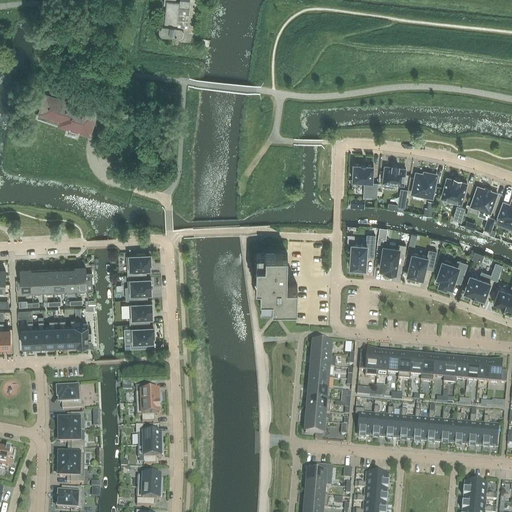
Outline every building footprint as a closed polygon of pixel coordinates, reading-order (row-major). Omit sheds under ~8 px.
[(187,26),(189,0),(179,0),(180,2),(176,1),(175,0),(164,0),(164,5),(166,5),(164,25),(163,25),(162,25),(161,26),(160,26),(160,27),(159,28),(159,29),(159,30),(159,31),(160,32),(160,33),(161,34),(162,35),(164,35),(179,36),(180,36),(181,35),(182,35),(183,34),(183,33),(184,32),(184,31),(183,30),(183,29),(183,28),(182,27),(181,27),(180,26),(179,26),(179,25),(187,26)] [(62,126),(90,136),(97,112),(45,95),(39,114),(63,122),(62,126)] [(369,186),(369,183),(372,184),(372,182),(373,166),(373,165),(353,164),(354,164),(353,165),(352,165),(352,173),(353,173),(353,180),(365,181),(364,186),(369,186)] [(392,167),(385,166),(382,182),(403,185),(406,169),(398,168),(399,166),(392,165),(392,167)] [(428,175),(416,173),(412,193),(432,197),(436,175),(428,173),(428,175)] [(454,179),(447,177),(441,197),(461,203),(467,183),(460,181),(460,179),(454,178),(454,179)] [(377,184),(372,184),(369,183),(369,186),(369,197),(377,197),(377,184)] [(470,206),(490,213),(497,193),(477,186),(470,206)] [(406,195),(400,194),(398,206),(404,207),(406,195)] [(506,227),(508,222),(511,224),(511,199),(510,205),(503,202),(496,223),(506,227)] [(465,208),(457,206),(453,218),(461,221),(465,208)] [(433,209),(425,208),(423,215),(431,216),(433,209)] [(490,231),(494,219),(488,217),(484,228),(490,231)] [(374,257),(375,235),(367,235),(366,245),(351,244),(350,257),(349,256),(349,265),(350,266),(350,268),(365,269),(366,256),(374,257)] [(403,261),(406,245),(399,244),(398,249),(384,247),(384,248),(382,247),(381,256),(382,256),(380,269),(385,270),(385,271),(395,273),(397,260),(403,261)] [(436,252),(429,250),(427,257),(412,253),(406,275),(423,279),(425,268),(432,269),(436,252)] [(137,255),(127,256),(128,276),(146,275),(146,268),(149,268),(149,263),(150,263),(150,255),(145,255),(145,253),(137,254),(137,255)] [(287,254),(256,253),(256,285),(260,285),(260,306),(296,307),(297,307),(297,285),(286,285),(284,285),(284,275),(287,275),(287,254)] [(453,283),(453,280),(460,283),(466,264),(457,261),(455,266),(450,264),(451,262),(444,260),(443,262),(442,261),(437,277),(435,282),(439,283),(439,285),(446,287),(446,285),(451,287),(453,282),(453,283)] [(501,267),(495,265),(489,279),(496,282),(501,267)] [(75,268),(75,287),(75,291),(87,290),(86,267),(75,268)] [(65,287),(65,291),(75,291),(75,287),(75,268),(64,269),(65,288),(65,287)] [(53,269),(42,270),(43,293),(54,292),(53,269)] [(65,287),(65,288),(64,269),(53,269),(54,292),(65,291),(65,287)] [(31,270),(20,271),(21,294),(33,293),(31,270)] [(42,270),(31,270),(33,293),(43,293),(42,270)] [(463,292),(484,299),(491,282),(470,274),(463,292)] [(151,279),(128,280),(129,293),(133,293),(134,300),(147,299),(147,293),(150,292),(150,287),(151,287),(151,279)] [(511,292),(499,287),(493,302),(500,305),(500,306),(507,308),(507,307),(511,309),(511,292)] [(152,303),(129,304),(130,324),(148,323),(148,317),(152,317),(151,311),(153,311),(152,303)] [(77,344),(88,344),(88,337),(91,337),(91,340),(92,340),(91,331),(88,331),(87,325),(81,325),(81,319),(76,320),(77,344)] [(55,345),(56,345),(59,345),(59,347),(67,347),(67,344),(66,344),(65,327),(65,320),(60,320),(60,327),(55,327),(55,345)] [(66,344),(67,344),(69,344),(69,346),(78,346),(77,344),(76,320),(71,320),(71,327),(65,327),(66,344)] [(39,328),(33,328),(34,346),(37,346),(37,348),(45,348),(45,345),(44,328),(44,321),(38,321),(39,328)] [(45,345),(48,345),(48,347),(56,347),(56,345),(55,345),(55,327),(54,321),(49,321),(49,328),(44,328),(45,345)] [(0,348),(7,349),(7,347),(10,347),(10,329),(4,329),(4,322),(0,322),(0,348)] [(22,329),(23,346),(26,346),(26,348),(34,348),(34,346),(33,328),(33,322),(28,322),(28,329),(22,329)] [(114,324),(115,338),(128,338),(127,323),(114,324)] [(153,327),(130,328),(131,348),(149,347),(149,341),(153,341),(153,336),(154,336),(153,327)] [(313,343),(312,356),(330,357),(331,345),(313,343)] [(379,355),(367,350),(365,376),(377,377),(377,373),(377,372),(379,355)] [(389,355),(379,355),(377,372),(377,373),(387,373),(389,355)] [(400,356),(389,355),(387,373),(398,374),(399,374),(400,356)] [(311,366),(329,367),(330,357),(312,356),(311,366)] [(410,375),(412,356),(405,356),(405,357),(400,356),(399,374),(398,374),(398,379),(410,380),(410,375)] [(419,357),(412,356),(410,375),(421,376),(423,358),(418,358),(419,357)] [(433,377),(434,359),(423,358),(421,376),(420,381),(433,382),(433,377)] [(446,360),(434,359),(433,377),(444,378),(446,360)] [(455,379),(457,360),(450,360),(450,361),(446,360),(444,378),(443,383),(455,384),(456,379),(455,379)] [(464,361),(457,360),(455,379),(456,379),(467,380),(468,362),(464,362),(464,361)] [(478,381),(480,363),(468,362),(467,380),(478,381)] [(500,383),(506,383),(507,371),(501,371),(502,362),(490,364),(488,382),(500,383)] [(490,364),(480,363),(478,381),(488,382),(490,364)] [(310,377),(328,379),(329,367),(311,366),(310,377)] [(309,389),(327,390),(328,379),(310,377),(309,389)] [(120,380),(120,390),(132,390),(133,381),(120,380)] [(136,405),(159,404),(161,404),(161,396),(159,396),(158,392),(153,392),(153,386),(135,387),(136,393),(135,393),(136,405)] [(80,389),(57,390),(58,398),(59,398),(59,404),(62,403),(62,410),(81,409),(80,389)] [(308,400),(326,401),(327,390),(309,389),(308,400)] [(326,401),(308,400),(307,411),(325,413),(330,414),(331,401),(326,401)] [(159,416),(159,404),(136,405),(137,417),(142,416),(142,423),(155,422),(154,416),(159,416)] [(379,437),(386,437),(387,417),(378,416),(378,413),(379,413),(379,408),(374,407),(373,415),(374,415),(372,436),(372,438),(379,439),(379,437)] [(366,436),(372,436),(374,415),(373,415),(364,415),(364,410),(355,409),(355,414),(359,415),(358,435),(359,435),(358,437),(365,438),(366,436)] [(387,417),(386,437),(386,438),(386,439),(393,440),(393,438),(399,439),(401,418),(391,417),(392,414),(393,415),(393,409),(388,409),(387,417)] [(401,418),(399,439),(400,439),(400,441),(407,441),(407,439),(413,440),(415,419),(405,418),(405,416),(406,416),(407,410),(402,410),(401,418)] [(324,423),(325,413),(307,411),(306,421),(324,423)] [(415,419),(413,440),(414,440),(413,442),(420,442),(421,441),(427,441),(429,420),(428,420),(419,419),(419,417),(420,417),(421,411),(415,411),(415,419)] [(428,420),(429,420),(427,441),(427,443),(434,444),(434,442),(441,442),(442,422),(442,421),(433,421),(433,418),(434,418),(434,413),(429,412),(428,420)] [(442,421),(442,422),(441,442),(441,444),(448,445),(448,443),(454,443),(456,423),(446,422),(447,419),(448,419),(448,414),(443,413),(442,421)] [(59,432),(79,431),(79,421),(84,421),(84,414),(70,414),(71,420),(59,421),(59,432)] [(456,423),(454,443),(455,444),(455,445),(462,446),(462,444),(468,445),(470,424),(460,423),(460,420),(461,421),(462,415),(457,415),(456,423)] [(476,445),(482,446),(484,425),(483,425),(474,424),(474,422),(475,422),(476,416),(470,416),(470,424),(468,445),(469,445),(468,447),(475,447),(476,445)] [(483,425),(484,425),(482,446),(482,448),(489,448),(489,447),(496,447),(498,426),(488,425),(488,423),(489,423),(489,417),(484,417),(483,425)] [(323,435),(324,423),(306,421),(305,434),(323,435)] [(143,447),(161,446),(161,435),(156,435),(155,428),(143,429),(143,435),(143,447)] [(84,430),(84,440),(99,440),(100,430),(84,430)] [(59,432),(59,443),(71,443),(71,449),(84,449),(84,442),(79,442),(79,431),(59,432)] [(161,446),(143,447),(143,459),(143,465),(156,464),(156,458),(161,458),(161,454),(163,454),(163,446),(161,446)] [(0,467),(7,469),(9,458),(13,459),(15,451),(3,448),(3,449),(0,448),(0,467)] [(59,455),(59,466),(84,467),(84,449),(71,449),(71,455),(59,455)] [(70,483),(84,484),(84,467),(59,466),(59,477),(70,477),(70,483)] [(137,488),(162,489),(162,482),(160,482),(161,477),(156,477),(156,471),(143,470),(143,476),(138,476),(137,488)] [(308,472),(307,485),(324,486),(326,474),(308,472)] [(366,489),(366,488),(387,490),(388,490),(389,483),(387,483),(388,476),(367,474),(366,484),(364,484),(364,483),(358,483),(358,488),(366,489)] [(464,496),(464,497),(485,499),(493,500),(494,494),(488,494),(488,495),(485,495),(486,485),(466,483),(465,489),(463,489),(463,496),(464,496)] [(306,495),(324,496),(324,486),(307,485),(306,495)] [(59,494),(59,499),(57,499),(57,508),(80,509),(81,489),(62,488),(61,494),(59,494)] [(162,497),(162,489),(137,488),(137,500),(136,506),(154,507),(154,501),(159,501),(160,496),(162,497)] [(386,496),(387,490),(366,488),(366,489),(365,498),(362,498),(362,497),(357,496),(357,502),(365,502),(385,504),(385,503),(387,504),(388,497),(386,496)] [(324,496),(306,495),(305,506),(323,508),(322,508),(327,509),(328,496),(324,496)] [(485,499),(464,497),(464,503),(462,503),(461,510),(463,510),(463,511),(478,511),(492,511),(492,508),(487,508),(487,509),(484,508),(485,499)] [(385,510),(385,504),(365,502),(364,511),(361,511),(356,510),(355,511),(386,511),(387,510),(385,510)]
